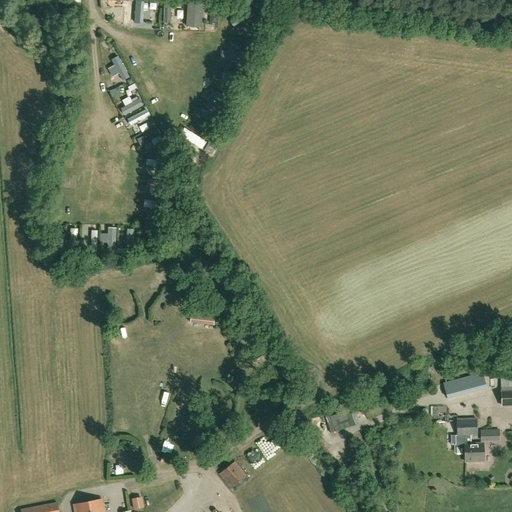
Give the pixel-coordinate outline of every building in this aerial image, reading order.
[(201,0),(189,0),(187,27),(203,28),(205,0),(201,0)] [(129,20),(131,2),(123,1),(122,13),(116,12),(115,18),(129,20)] [(147,21),(147,3),(138,3),(138,21),(147,21)] [(261,7),(257,10),(261,16),(266,13),(261,7)] [(221,51),(221,62),(247,63),(247,52),(221,51)] [(122,61),(116,64),(125,81),(131,78),(122,61)] [(127,106),(123,109),(126,116),(144,107),(137,92),(123,99),(127,106)] [(220,109),(217,115),(223,119),(227,113),(220,109)] [(163,136),(159,128),(136,139),(140,147),(163,136)] [(206,130),(203,135),(210,140),(213,134),(206,130)] [(186,139),(204,152),(209,145),(190,132),(186,139)] [(149,178),(148,186),(152,186),(151,193),(161,194),(162,188),(172,189),(173,182),(149,178)] [(163,194),(162,200),(167,201),(169,202),(170,195),(170,193),(168,193),(163,192),(163,194)] [(147,198),(145,206),(167,211),(169,204),(147,198)] [(157,213),(156,218),(173,221),(174,215),(157,213)] [(77,239),(69,240),(70,253),(78,252),(77,239)] [(217,310),(193,310),(192,324),(217,324),(217,310)] [(482,375),(444,385),(448,399),(486,389),(482,375)] [(501,405),(511,404),(511,390),(511,391),(511,388),(501,388),(501,405)] [(349,410),(327,417),(333,433),(354,425),(349,410)] [(456,445),(454,446),(454,454),(465,453),(465,461),(483,461),(483,444),(471,444),(471,436),(476,436),(476,418),(457,419),(457,436),(456,436),(456,445)] [(489,441),(489,430),(480,430),(481,442),(489,441)] [(219,474),(231,488),(247,476),(235,461),(219,474)] [(133,498),(135,509),(146,508),(144,496),(133,498)] [(104,511),(102,499),(73,505),(74,511),(104,511)] [(58,511),(56,502),(21,509),(21,511),(58,511)]
